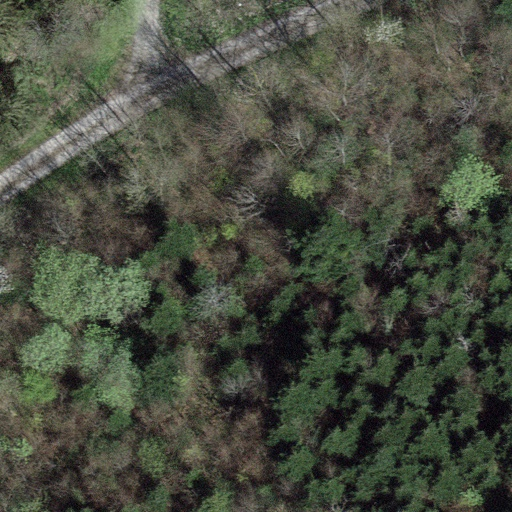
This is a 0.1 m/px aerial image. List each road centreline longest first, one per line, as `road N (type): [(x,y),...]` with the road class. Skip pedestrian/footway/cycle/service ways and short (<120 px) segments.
road 1 (track): [(364,0),(145,96)]
road 2 (track): [(145,96),(0,193)]
